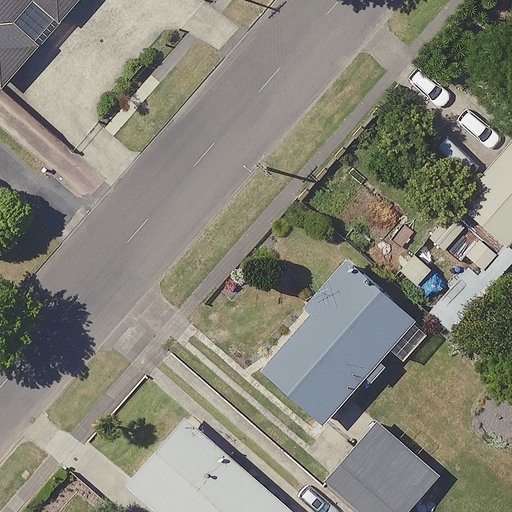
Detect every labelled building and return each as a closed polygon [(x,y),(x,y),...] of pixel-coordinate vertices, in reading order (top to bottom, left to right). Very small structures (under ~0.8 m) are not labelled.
[(83,0),(0,0),(0,86),(4,90),(83,0)] [(511,141),(458,204),(507,246),(511,240),(511,141)] [(417,325),(347,262),(305,310),(310,315),(259,371),(324,429),(417,325)] [(129,485),(158,511),(294,511),(189,418),(129,485)] [(413,511),(441,481),(377,424),(325,482),(359,511),(413,511)]
